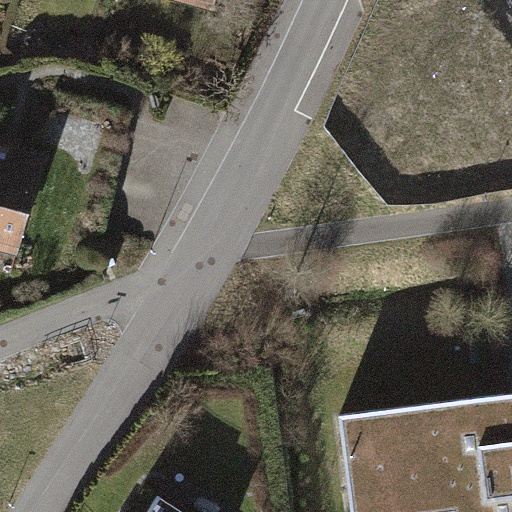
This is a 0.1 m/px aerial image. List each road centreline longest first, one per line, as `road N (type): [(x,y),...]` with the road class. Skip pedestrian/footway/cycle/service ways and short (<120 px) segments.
road 1 (residential): [(44,511),(210,252)]
road 2 (residential): [(210,252),(324,0)]
road 3 (unclassified): [(0,342),(210,252)]
